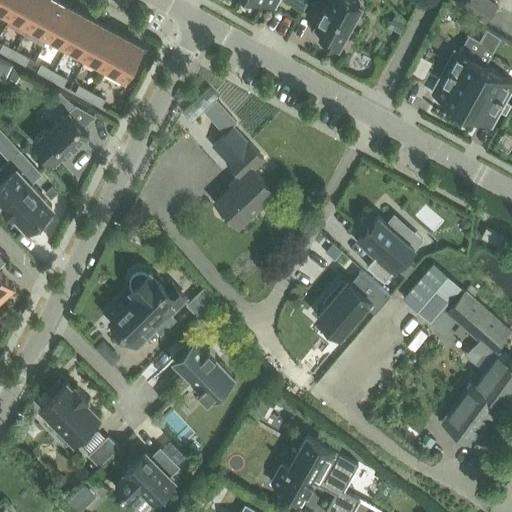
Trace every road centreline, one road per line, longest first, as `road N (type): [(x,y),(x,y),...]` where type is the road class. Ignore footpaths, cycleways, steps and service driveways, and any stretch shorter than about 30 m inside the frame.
road 1 (residential): [(510,511),(429,476),(287,371),(258,334),(371,118)]
road 2 (residential): [(0,417),(200,24)]
road 3 (residential): [(371,118),(200,24)]
road 4 (residential): [(511,196),(371,118)]
road 5 (residential): [(371,118),(432,0)]
